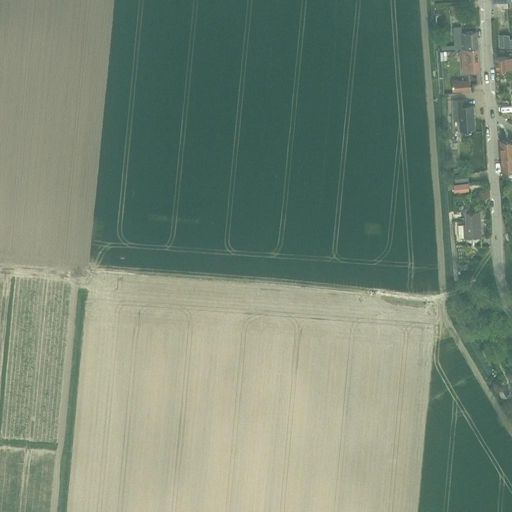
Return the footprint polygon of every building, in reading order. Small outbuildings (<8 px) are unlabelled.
[(459,13),(459,4),(449,4),(450,13),(459,13)] [(443,50),(451,49),(456,49),(456,48),(463,48),(479,46),(477,30),(462,32),(461,27),(454,27),(456,44),(442,45),(443,50)] [(504,35),(499,35),(499,47),(504,47),(504,48),(507,47),(510,47),(511,47),(511,37),(511,38),(510,38),(510,35),(510,34),(505,34),(504,34),(504,35)] [(481,69),(480,57),(479,46),(463,48),(463,50),(460,50),(461,59),(464,59),(465,70),(481,69)] [(496,57),(497,70),(511,68),(511,52),(507,52),(507,56),(496,57)] [(454,81),(455,91),(467,90),(466,80),(454,81)] [(466,100),(453,100),(454,114),(460,114),(461,130),(474,129),(473,106),(466,106),(466,100)] [(506,101),(498,102),(499,106),(499,113),(510,113),(510,111),(509,101),(507,101),(506,101)] [(511,138),(500,140),(501,156),(510,155),(511,155),(511,138)] [(502,171),(503,171),(511,170),(511,155),(501,156),(502,171)] [(469,173),(455,174),(455,183),(469,182),(469,173)] [(469,182),(454,183),(454,189),(455,192),(470,191),(469,182)] [(459,224),(459,237),(481,236),(480,211),(467,212),(467,224),(459,224)] [(466,312),(472,325),(483,320),(477,307),(466,312)]
